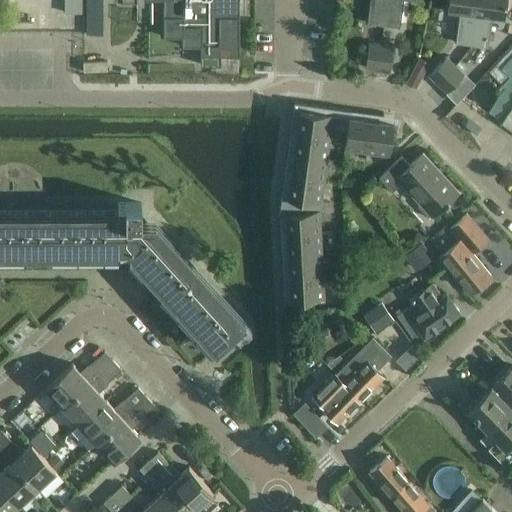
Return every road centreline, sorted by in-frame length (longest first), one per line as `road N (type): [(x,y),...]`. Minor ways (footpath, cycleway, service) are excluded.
road 1 (residential): [(511,204),(402,102),(295,87),(225,100),(61,99)]
road 2 (residential): [(286,502),(511,289)]
road 3 (residential): [(0,399),(81,324),(101,317),(123,327),(189,398)]
road 4 (residential): [(66,511),(189,398)]
road 5 (residential): [(189,398),(286,502)]
